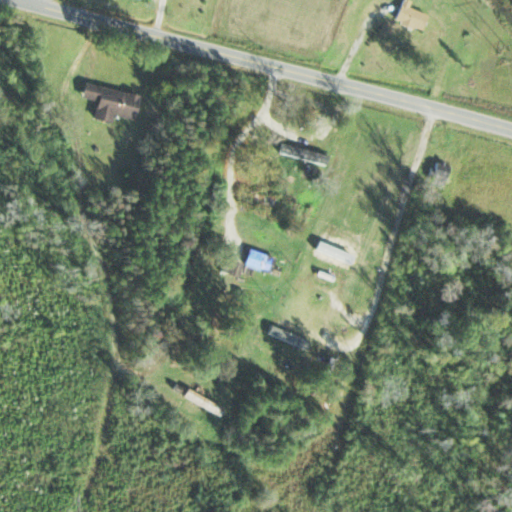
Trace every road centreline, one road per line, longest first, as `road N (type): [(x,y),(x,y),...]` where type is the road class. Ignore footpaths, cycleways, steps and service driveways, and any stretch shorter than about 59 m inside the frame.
road 1 (residential): [(314,439),(103,377),(92,310),(77,295),(72,227),(72,124),(97,15)]
road 2 (residential): [(511,149),(437,129),(375,98),(97,15)]
road 3 (residential): [(401,114),(385,129),(380,181),(360,243),(355,310),(339,331),(334,382),(314,439)]
